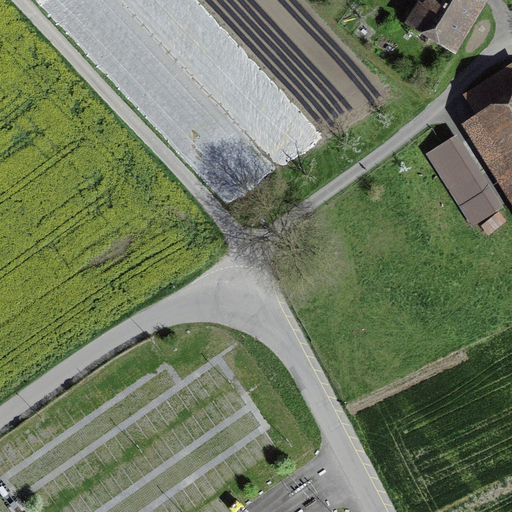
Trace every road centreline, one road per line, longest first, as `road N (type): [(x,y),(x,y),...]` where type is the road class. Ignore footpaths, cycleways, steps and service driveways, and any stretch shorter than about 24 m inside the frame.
road 1 (unclassified): [(251,247),(25,0)]
road 2 (residential): [(511,47),(251,247)]
road 3 (tertiary): [(0,421),(133,325),(202,297),(229,298)]
road 4 (tertiary): [(229,298),(278,332),(374,511)]
